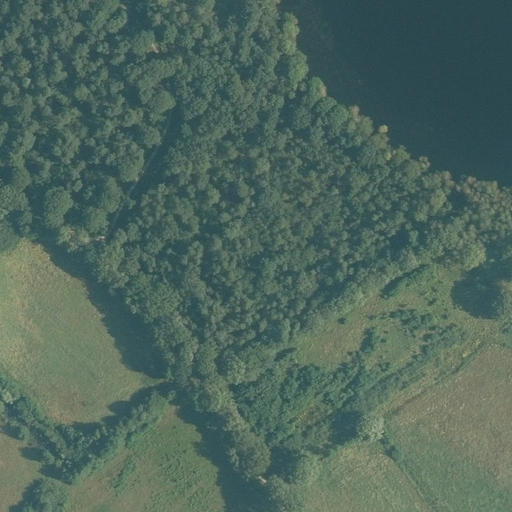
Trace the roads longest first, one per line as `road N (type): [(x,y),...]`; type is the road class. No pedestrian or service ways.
road 1 (track): [(283,511),(139,290),(95,250)]
road 2 (track): [(95,250),(167,122),(157,58)]
